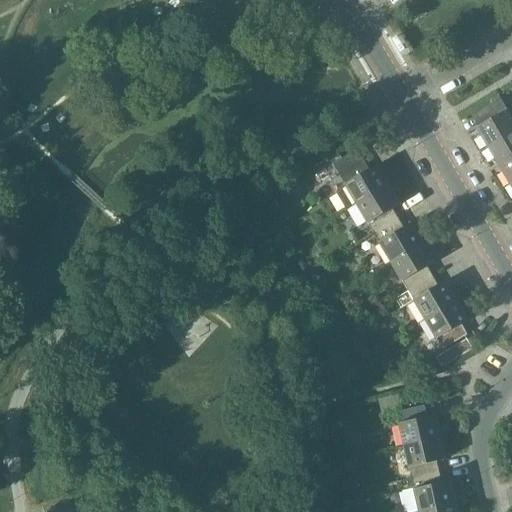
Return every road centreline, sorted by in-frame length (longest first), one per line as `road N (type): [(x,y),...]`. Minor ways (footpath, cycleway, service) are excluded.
road 1 (tertiary): [(404,101),(511,284)]
road 2 (residential): [(492,511),(481,432),(511,375)]
road 3 (residential): [(511,37),(404,101)]
